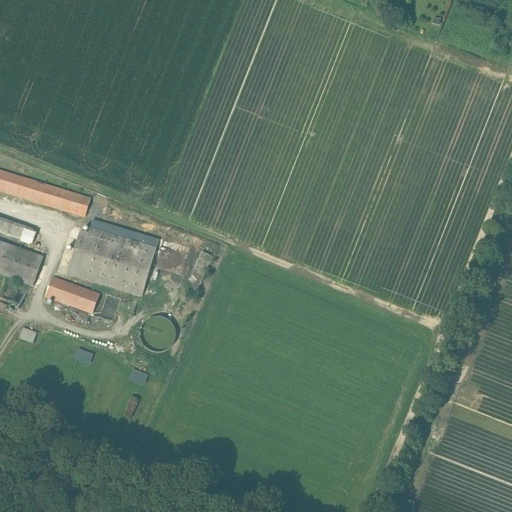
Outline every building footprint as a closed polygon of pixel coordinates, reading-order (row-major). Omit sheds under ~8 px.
[(389,12),(383,7),(379,14),(385,18),(389,12)] [(91,200),(0,172),(0,190),(85,217),(91,200)] [(25,229),(0,220),(0,233),(21,241),(25,229)] [(158,241),(93,221),(89,236),(81,233),(69,275),(141,297),(158,241)] [(37,233),(25,229),(21,241),(33,245),(37,233)] [(0,274),(33,286),(43,259),(0,243),(0,274)] [(187,288),(199,292),(211,255),(200,251),(187,288)] [(99,297),(52,280),(46,297),(93,315),(99,297)] [(175,343),(176,336),(175,330),(171,324),(165,320),(158,319),(151,320),(146,324),(142,330),(141,337),(142,343),(146,349),(152,353),(159,354),(165,353),(171,349),(175,343)] [(36,335),(23,330),(20,339),(32,344),(36,335)] [(92,355),(78,351),(75,361),(89,365),(92,355)] [(147,376),(134,372),(131,381),(144,386),(147,376)] [(132,418),(139,400),(132,397),(124,415),(132,418)]
